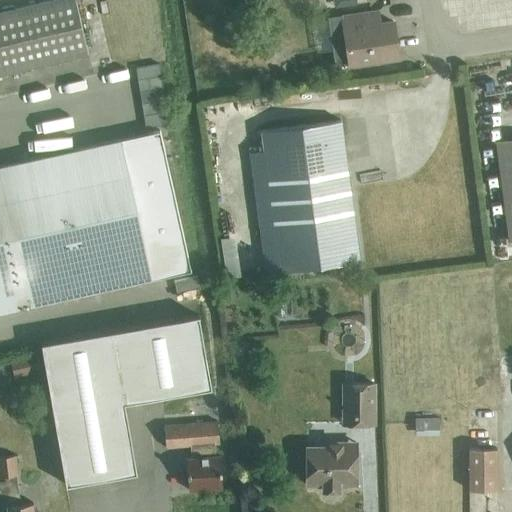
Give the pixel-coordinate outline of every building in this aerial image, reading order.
[(51,0),(0,12),(0,73),(88,53),(75,0),(51,0)] [(398,56),(393,21),(379,23),(377,11),(342,16),(330,18),(337,65),(349,64),(398,56)] [(136,68),(145,126),(168,123),(158,64),(136,68)] [(258,75),(251,79),(252,87),(259,91),(265,86),(265,79),(258,75)] [(268,188),(255,190),(267,272),(279,271),(359,260),(340,119),(261,130),(268,188)] [(120,138),(0,164),(0,311),(151,278),(190,270),(159,130),(120,138)] [(511,240),(511,137),(495,139),(508,241),(511,240)] [(251,271),(245,235),(232,237),(238,273),(251,271)] [(176,292),(199,287),(196,276),(174,281),(176,292)] [(111,330),(40,342),(65,484),(136,472),(124,402),(211,387),(198,315),(111,330)] [(40,370),(36,354),(10,361),(14,377),(40,370)] [(210,359),(213,388),(230,386),(228,357),(210,359)] [(374,423),(374,383),(343,383),(343,423),(374,423)] [(438,419),(414,420),(415,437),(438,436),(438,419)] [(188,489),(222,487),(219,454),(215,455),(214,443),(219,442),(217,420),(163,424),(165,447),(190,444),(191,456),(185,457),(188,489)] [(356,484),(356,442),(326,442),(326,446),(306,446),(306,484),(323,484),(323,490),(339,490),(339,484),(356,484)] [(496,448),(468,448),(468,490),(496,490),(496,448)] [(20,504),(17,474),(18,474),(16,454),(0,455),(0,495),(1,507),(6,506),(6,511),(33,511),(33,502),(20,504)]
